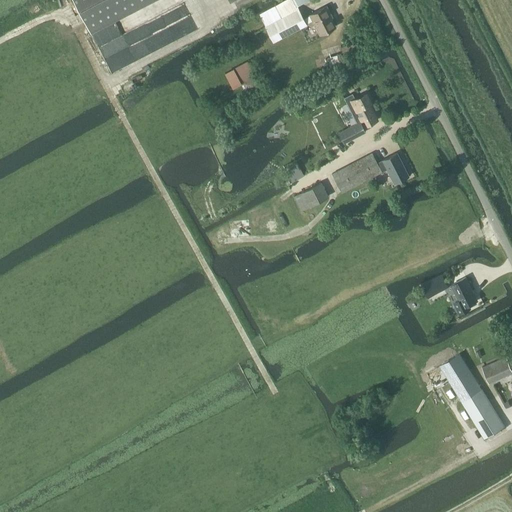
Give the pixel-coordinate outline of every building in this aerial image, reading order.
[(73,0),(90,31),(149,0),(73,0)] [(330,13),(327,6),(309,15),(319,35),(335,27),(328,14),(330,13)] [(307,25),(299,10),(266,26),(274,41),(307,25)] [(352,93),(344,97),(351,112),(356,110),(361,120),(337,132),(343,143),(365,131),(362,125),(367,123),(367,125),(377,120),(369,103),(371,103),(365,92),(355,97),(352,93)] [(383,161),(378,164),(381,171),(387,168),(394,182),(408,175),(396,153),(383,160),(383,161)] [(382,171),(381,171),(378,164),(372,154),(332,174),(342,192),(382,171)] [(321,181),(294,194),(301,209),(328,196),(321,181)] [(448,287),(442,275),(423,285),(429,297),(448,287)] [(466,277),(451,285),(459,300),(454,303),(460,313),(470,308),(468,304),(477,300),(466,277)] [(488,437),(505,427),(460,353),(449,360),(471,396),(465,399),(488,437)] [(507,360),(483,370),(490,385),(511,375),(511,370),(511,367),(511,366),(511,363),(509,364),(507,360)]
